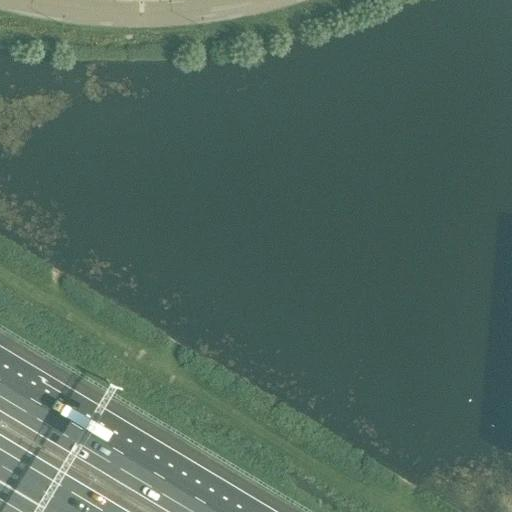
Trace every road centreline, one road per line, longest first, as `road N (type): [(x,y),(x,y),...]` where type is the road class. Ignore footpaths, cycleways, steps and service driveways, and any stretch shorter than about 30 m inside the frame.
road 1 (track): [(384,511),(0,280)]
road 2 (unclassified): [(0,2),(130,15),(249,0)]
road 3 (motorway): [(210,511),(0,385)]
